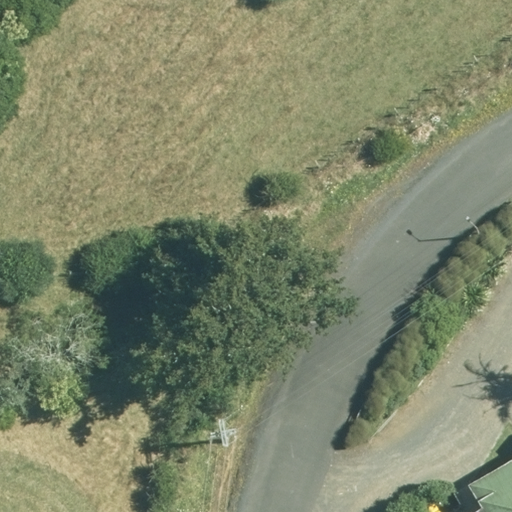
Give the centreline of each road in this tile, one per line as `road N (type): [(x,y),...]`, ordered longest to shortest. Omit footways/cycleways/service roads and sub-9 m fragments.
road 1 (unclassified): [(261,511),(266,475),(332,307),(511,148)]
road 2 (unknown): [(0,323),(187,301),(402,245)]
